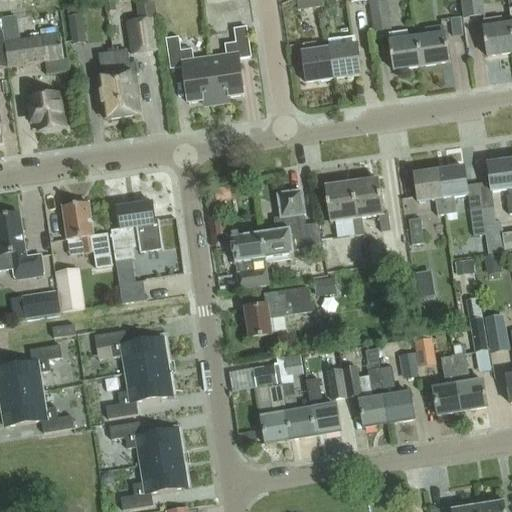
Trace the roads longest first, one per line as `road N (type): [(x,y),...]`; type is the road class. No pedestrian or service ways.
road 1 (residential): [(230,488),(184,151)]
road 2 (residential): [(230,488),(511,442)]
road 3 (residential): [(282,136),(511,101)]
road 4 (residential): [(0,178),(184,151)]
road 5 (residential): [(282,136),(264,0)]
